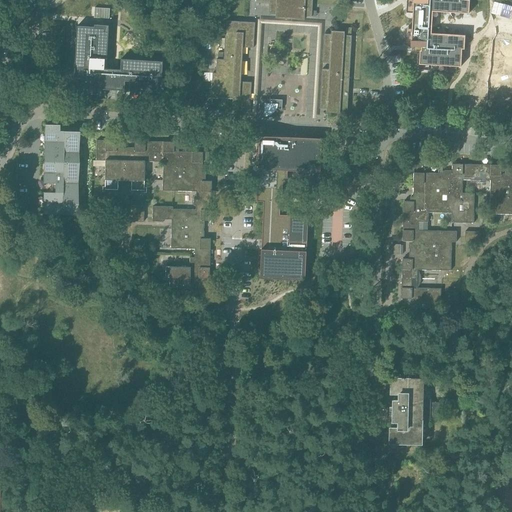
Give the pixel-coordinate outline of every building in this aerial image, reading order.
[(269,0),(269,14),(276,14),(276,18),(290,19),(290,15),(297,15),(297,19),(304,20),(304,16),(312,17),(312,0),(269,0)] [(400,0),(397,48),(408,49),(408,52),(406,52),(405,66),(447,69),(448,51),(451,51),(452,37),(418,35),(419,13),(456,16),(456,1),(451,1),(451,0),(400,0)] [(511,32),(511,76),(468,81),(471,108),(511,103),(511,7),(503,8),(506,30),(511,30),(511,32)] [(253,48),(255,22),(226,21),(224,59),(217,59),(216,73),(212,73),(211,98),(232,99),(232,106),(250,107),(251,82),(241,82),(243,47),(253,48)] [(113,70),(115,26),(101,25),(101,27),(84,26),(81,79),(94,79),(93,89),(131,91),(132,81),(136,82),(136,92),(170,93),(171,79),(169,79),(170,62),(127,59),(127,70),(113,70)] [(344,35),(345,32),(331,31),(331,34),(324,34),(322,63),(329,63),(329,69),(322,69),(320,108),(327,109),(326,112),(340,113),(340,109),(347,110),(351,35),(344,35)] [(260,104),(259,110),(270,111),(270,107),(282,107),(282,100),(260,99),(260,104)] [(78,214),(79,131),(61,131),(61,125),(47,124),(46,183),(53,183),(53,192),(45,192),(45,213),(78,214)] [(120,150),(118,150),(117,150),(117,140),(96,140),(96,160),(106,160),(105,189),(118,189),(118,180),(132,180),(132,189),(145,190),(145,161),(163,161),(163,190),(196,191),(196,194),(194,195),(194,197),(194,203),(195,204),(196,205),(196,209),(173,209),(173,206),(153,205),(152,221),(163,221),(163,219),(172,219),(171,248),(195,248),(195,257),(190,257),(190,266),(166,266),(166,277),(170,277),(170,286),(203,287),(203,284),(202,282),(202,281),(200,281),(201,277),(210,277),(211,238),(201,238),(202,234),(203,234),(204,233),(204,225),(203,224),(201,223),(201,220),(202,220),(211,220),(212,181),(203,180),(203,177),(204,176),(205,175),(205,171),(202,170),(203,152),(174,151),(174,141),(135,141),(135,150),(131,150),(131,148),(130,147),(122,147),(121,148),(120,150)] [(266,179),(261,279),(306,282),(309,218),(281,216),(281,212),(281,210),(282,208),(285,204),(286,203),(286,202),(286,200),(286,199),(286,197),(285,195),(284,192),(283,190),(283,188),(283,187),(284,185),(287,182),(287,181),(288,180),(289,179),(289,172),(302,172),(302,170),(304,171),(306,171),(307,159),(303,159),(304,145),(283,144),(282,144),(268,143),(268,151),(268,157),(267,157),(264,157),(263,165),(263,168),(267,168),(266,179)] [(419,271),(418,270),(451,270),(452,242),(456,242),(457,231),(419,230),(419,222),(428,222),(428,213),(451,213),(451,223),(474,223),(474,193),(463,193),(463,180),(481,180),(481,182),(484,182),(486,182),(487,180),(491,180),(490,214),(511,214),(511,169),(507,170),(506,171),(505,172),(505,175),(501,175),(502,165),(452,164),(452,173),(449,173),(448,171),(446,171),(443,171),(443,173),(414,173),(413,201),(404,201),(403,241),(412,241),(412,244),(411,245),(410,246),(410,247),(410,254),(411,254),(412,256),(412,259),(402,259),(401,298),(411,298),(411,302),(410,302),(409,303),(409,305),(409,308),(441,309),(441,289),(417,288),(419,286),(420,285),(420,283),(421,281),(421,279),(421,277),(421,275),(420,273),(419,271)] [(131,221),(144,221),(144,208),(144,207),(143,206),(142,205),(128,205),(128,218),(128,219),(130,221),(131,221)] [(481,242),(481,234),(480,233),(480,232),(478,231),(466,231),(465,240),(466,241),(467,242),(468,242),(481,242)] [(431,402),(431,383),(423,383),(423,378),(387,377),(387,387),(392,387),(392,393),(399,393),(399,399),(394,399),(394,406),(391,406),(391,413),(393,413),(393,421),(399,421),(398,427),(390,427),(390,442),(422,443),(422,438),(430,438),(430,420),(440,420),(441,402),(431,402)]
